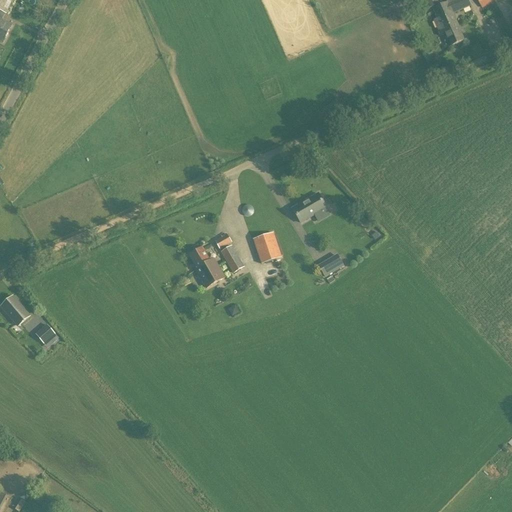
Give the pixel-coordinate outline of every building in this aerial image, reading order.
[(0,0),(0,42),(3,44),(12,26),(1,20),(4,14),(5,13),(12,0),(0,0)] [(419,0),(425,11),(439,5),(436,0),(419,0)] [(445,0),(447,3),(433,9),(437,19),(434,21),(441,36),(444,35),(450,48),(464,41),(452,15),(471,6),(468,0),(445,0)] [(478,0),(483,8),(494,2),(493,0),(478,0)] [(300,223),(326,208),(318,194),(292,209),(300,223)] [(253,240),(261,265),(281,258),(273,233),(253,240)] [(216,242),(220,250),(231,243),(226,234),(222,237),(223,238),(216,242)] [(221,253),(233,274),(244,268),(232,246),(221,253)] [(215,271),(218,269),(213,260),(210,262),(202,249),(190,256),(197,269),(198,269),(205,265),(209,272),(214,269),(215,271)] [(337,255),(318,266),(325,278),(344,267),(337,255)] [(198,269),(197,269),(196,270),(207,289),(224,279),(218,269),(215,271),(214,269),(209,272),(205,265),(198,269)] [(12,297),(1,307),(18,327),(29,317),(12,297)] [(233,316),(241,312),(238,305),(229,309),(233,316)] [(37,332),(47,348),(60,340),(50,324),(37,332)] [(21,511),(25,501),(21,499),(17,510),(21,511)]
